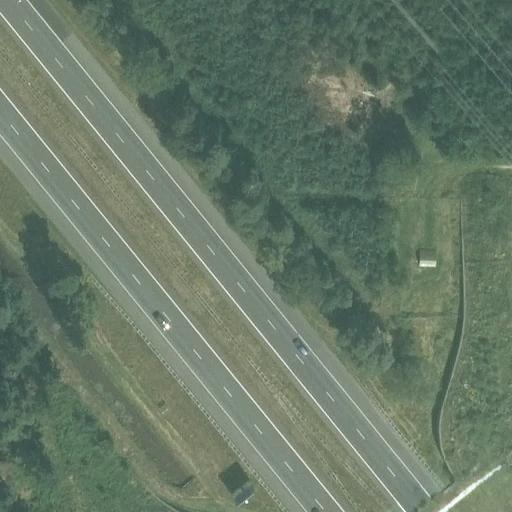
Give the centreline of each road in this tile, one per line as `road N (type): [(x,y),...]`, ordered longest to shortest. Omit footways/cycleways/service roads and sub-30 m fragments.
road 1 (motorway): [(425,511),(5,0)]
road 2 (motorway): [(0,115),(322,511)]
